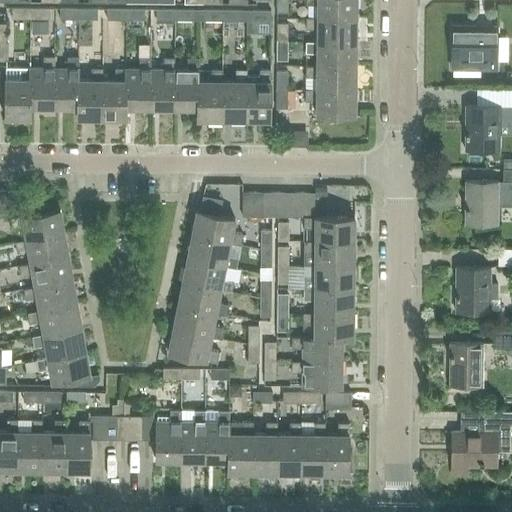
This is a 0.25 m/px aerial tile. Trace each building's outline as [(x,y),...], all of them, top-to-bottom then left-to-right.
[(276,0),(276,13),(288,13),(287,0),(276,0)] [(316,18),(355,19),(355,0),(304,0),(305,5),(316,5),(316,18)] [(30,19),(30,8),(12,8),(11,19),(30,19)] [(49,20),(49,9),(49,8),(30,8),(30,19),(49,20)] [(78,20),(78,9),(60,9),(60,20),(78,20)] [(97,20),(97,9),(78,9),(78,20),(97,20)] [(125,20),(125,9),(107,9),(107,20),(125,20)] [(144,21),(144,9),(125,9),(125,20),(144,21)] [(174,21),(174,10),(156,10),(156,20),(174,21)] [(193,21),(193,10),(174,10),(174,21),(193,21)] [(203,21),(222,21),(222,10),(203,10),(203,21)] [(241,21),(241,10),(222,10),(222,21),(241,21)] [(251,22),(271,22),(272,11),(251,10),(251,22)] [(355,19),(316,18),(305,18),(305,29),(316,29),(316,42),(316,43),(355,43),(355,19)] [(47,21),(30,21),(30,36),(47,36),(47,21)] [(276,42),(287,42),(287,23),(277,23),(276,42)] [(451,60),(451,70),(452,70),(452,64),(478,64),(478,70),(494,70),(494,60),(495,27),(451,27),(451,60)] [(286,61),(287,42),(276,42),(276,60),(286,61)] [(316,43),(316,42),(304,42),(304,53),(316,53),(316,66),(315,67),(354,67),(355,43),(316,43)] [(53,67),(54,67),(54,56),(43,56),(43,67),(29,67),(29,106),(53,107),(53,67)] [(77,79),(78,79),(78,56),(67,56),(67,68),(54,67),(53,67),(53,107),(76,107),(77,107),(77,79)] [(149,68),(150,68),(150,57),(139,57),(139,68),(125,68),(125,107),(149,107),(149,68)] [(173,69),(174,69),(174,57),(163,57),(163,69),(150,68),(149,68),(149,107),(173,108),(173,69)] [(197,80),(198,80),(198,58),(187,58),(187,69),(174,69),(173,69),(173,108),(196,108),(197,80)] [(315,67),(316,66),(304,66),(304,77),(315,77),(315,90),(354,91),(354,67),(315,67)] [(29,106),(29,67),(5,67),(5,78),(4,78),(4,117),(29,118),(29,106)] [(101,79),(102,79),(102,68),(91,68),(91,79),(78,79),(77,79),(77,107),(76,107),(76,118),(101,118),(101,79)] [(125,107),(125,68),(115,68),(115,79),(102,79),(101,79),(101,118),(125,119),(125,107)] [(221,119),(222,81),(222,69),(211,69),(211,80),(198,80),(197,80),(196,108),(196,119),(221,119)] [(245,76),(246,76),(246,70),(235,70),(235,81),(222,81),(221,119),(245,120),(245,76)] [(269,120),(270,70),(259,70),(259,76),(246,76),(245,76),(245,120),(269,120)] [(275,90),(287,90),(287,72),(276,72),(275,90)] [(287,109),(287,90),(275,90),(275,109),(287,109)] [(354,91),(315,90),(304,90),(304,101),(315,101),(315,115),(354,115),(354,91)] [(511,105),(498,105),(464,105),(464,123),(465,123),(465,149),(464,149),(464,150),(498,150),(498,135),(511,134),(511,105)] [(511,168),(502,169),(502,181),(498,181),(464,180),(464,196),(466,196),(466,207),(465,207),(465,212),(466,212),(466,223),(463,223),(463,224),(497,225),(498,206),(511,206),(511,168)] [(13,213),(14,189),(2,189),(1,213),(13,213)] [(253,192),(243,192),(241,192),(241,216),(253,216),(253,192)] [(265,216),(265,192),(253,192),(253,216),(265,216)] [(277,216),(278,192),(265,192),(265,216),(277,216)] [(289,217),(290,192),(278,192),(277,216),(289,217)] [(301,217),(302,192),(290,192),(289,217),(301,217)] [(313,217),(314,192),(302,192),(301,217),(303,217),(313,217)] [(26,240),(64,233),(59,209),(11,218),(13,229),(23,227),(25,239),(26,240)] [(191,235),(229,243),(240,245),(242,234),(231,232),(234,218),(195,211),(191,235)] [(314,241),(353,242),(353,217),(313,217),(303,217),(303,228),(314,228),(314,241)] [(277,240),(278,240),(288,241),(289,221),(278,221),(277,240)] [(271,249),(271,231),(261,230),(261,249),(271,249)] [(30,264),(68,257),(64,233),(26,240),(25,239),(15,241),(17,252),(27,250),(30,263),(30,264)] [(226,256),(229,243),(191,235),(186,258),(224,266),(224,267),(235,269),(237,258),(226,256)] [(353,242),(314,241),(303,241),(303,264),(353,266),(353,242)] [(277,264),(288,264),(288,247),(278,246),(277,264)] [(271,268),(271,249),(261,249),(261,268),(271,268)] [(511,249),(497,250),(497,264),(511,264),(511,249)] [(34,287),(72,280),(68,257),(30,264),(30,263),(19,265),(21,276),(32,274),(34,287)] [(222,279),(224,267),(224,266),(186,258),(181,282),(220,289),(219,290),(231,292),(233,282),(222,279)] [(288,283),(288,264),(277,264),(277,284),(288,283)] [(357,266),(353,266),(303,264),(302,289),(352,290),(352,279),(357,279),(357,266)] [(497,282),(489,282),(489,267),(455,267),(455,285),(456,285),(455,310),(455,311),(489,312),(489,298),(497,299),(497,282)] [(271,298),(271,279),(260,279),(260,298),(271,298)] [(38,311),(76,304),(72,280),(34,287),(23,289),(25,299),(36,297),(38,310),(38,311)] [(217,303),(219,290),(220,289),(181,282),(177,305),(215,313),(215,314),(226,316),(228,305),(217,303)] [(352,314),(352,290),(302,289),(302,300),(313,300),(313,313),(352,314)] [(277,312),(288,312),(288,294),(277,294),(277,312)] [(271,317),(271,298),(260,298),(260,316),(271,317)] [(43,334),(80,328),(76,304),(38,311),(38,310),(27,312),(29,323),(40,321),(42,334),(43,334)] [(212,326),(215,314),(215,313),(177,305),(172,329),(210,336),(210,337),(221,339),(224,329),(212,326)] [(287,332),(288,312),(277,312),(276,331),(287,332)] [(352,314),(313,313),(302,313),(302,324),(313,324),(313,337),(341,338),(352,339),(352,314)] [(259,344),(259,326),(248,326),(247,344),(259,344)] [(47,358),(85,351),(80,328),(43,334),(42,334),(32,336),(34,347),(44,345),(47,357),(47,358)] [(208,350),(210,337),(210,336),(172,329),(167,353),(217,363),(219,352),(208,350)] [(511,330),(493,330),(493,331),(492,348),(511,348),(511,330)] [(341,338),(313,337),(291,337),(291,348),(302,348),(302,361),(341,362),(341,338)] [(264,361),(275,361),(275,342),(265,342),(264,361)] [(482,386),(482,342),(449,342),(449,343),(451,343),(451,354),(450,354),(450,359),(451,359),(451,370),(448,370),(448,386),(482,386)] [(247,363),(257,363),(259,363),(259,344),(247,344),(247,363)] [(47,358),(47,357),(36,359),(38,370),(49,368),(51,382),(89,375),(85,351),(47,358)] [(275,380),(275,361),(264,361),(264,379),(275,380)] [(341,362),(302,361),(291,361),(291,372),(302,372),(301,386),(340,386),(341,362)] [(181,380),(181,368),(163,368),(162,379),(181,380)] [(200,380),(200,369),(200,368),(181,368),(181,380),(200,380)] [(229,369),(217,369),(210,368),(210,380),(229,379),(229,369)] [(0,401),(12,402),(13,391),(0,390),(0,401)] [(42,403),(42,391),(24,391),(23,402),(42,403)] [(61,403),(61,392),(61,391),(42,391),(42,403),(61,403)] [(85,403),(85,392),(66,392),(67,402),(85,403)] [(271,392),(258,392),(253,392),(253,403),(271,403),(271,392)] [(282,403),(301,403),(300,392),(282,392),(282,403)] [(300,392),(301,403),(320,403),(320,392),(300,392)] [(350,407),(350,392),(325,392),(324,407),(350,407)] [(180,421),(181,421),(181,410),(170,410),(169,415),(157,415),(157,421),(155,421),(155,460),(165,460),(165,464),(179,464),(179,460),(180,421)] [(204,421),(205,421),(205,410),(194,410),(194,421),(181,421),(180,421),(179,460),(203,461),(204,421)] [(204,421),(203,461),(227,461),(227,433),(228,433),(228,422),(229,411),(218,410),(218,422),(205,421),(204,421)] [(510,451),(510,424),(511,423),(511,411),(496,411),(496,412),(484,412),(483,431),(452,431),(451,475),(468,475),(468,465),(496,465),(496,452),(510,451)] [(104,440),(104,416),(92,415),(92,439),(104,440)] [(116,440),(116,416),(104,416),(104,440),(116,440)] [(128,440),(128,416),(116,416),(116,440),(128,440)] [(140,440),(140,416),(128,416),(128,440),(140,440)] [(140,416),(140,440),(152,440),(152,416),(140,416)] [(0,469),(16,470),(17,430),(17,419),(6,419),(6,430),(0,430),(0,469)] [(41,431),(41,420),(31,419),(30,431),(17,430),(16,470),(40,470),(41,431)] [(64,470),(65,431),(65,420),(54,420),(54,431),(41,431),(40,470),(64,470)] [(65,431),(64,470),(89,470),(89,420),(78,420),(78,431),(65,431)] [(227,461),(227,472),(251,472),(251,433),(252,433),(252,422),(228,422),(228,433),(227,433),(227,461)] [(275,433),(276,433),(276,422),(265,422),(265,433),(252,433),(251,433),(251,472),(275,472),(275,433)] [(299,434),(300,434),(300,423),(289,423),(289,434),(276,433),(275,433),(275,472),(299,473),(299,434)] [(323,473),(324,434),(324,423),(313,423),(313,434),(300,434),(299,434),(299,473),(323,473)] [(351,451),(348,451),(348,423),(337,423),(337,434),(324,434),(323,473),(347,473),(347,469),(351,469),(351,451)]
